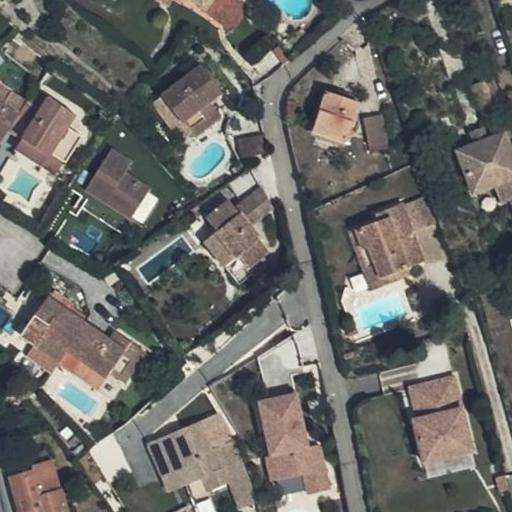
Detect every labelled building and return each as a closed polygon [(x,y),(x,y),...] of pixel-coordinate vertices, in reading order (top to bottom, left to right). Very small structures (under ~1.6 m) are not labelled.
[(258,3),(254,0),(198,0),(239,29),(258,3)] [(285,57),(306,37),(299,28),(279,44),(285,57)] [(198,64),(159,94),(178,119),(180,117),(188,126),(192,132),(218,112),(207,97),(217,89),(198,64)] [(507,103),(498,76),(478,84),(487,110),(507,103)] [(32,83),(26,92),(42,103),(47,95),(32,83)] [(0,114),(6,122),(26,92),(17,88),(9,102),(0,96),(0,114)] [(345,140),(358,102),(326,91),(314,129),(345,140)] [(6,122),(17,137),(47,154),(49,151),(63,161),(82,132),(67,122),(73,111),(47,95),(42,103),(26,92),(6,122)] [(178,119),(159,94),(150,100),(177,135),(188,126),(180,117),(178,119)] [(388,143),(383,114),(363,118),(369,147),(388,143)] [(2,127),(17,137),(6,122),(2,127)] [(453,151),(470,198),(493,188),(499,204),(511,198),(511,154),(504,132),(453,151)] [(123,234),(153,185),(128,170),(134,160),(114,148),(78,206),(123,234)] [(253,220),(269,206),(259,195),(242,208),(253,220)] [(415,233),(438,224),(428,197),(407,205),(401,205),(374,214),(377,223),(350,233),(359,258),(372,253),(384,289),(411,279),(409,272),(428,264),(415,233)] [(208,218),(218,230),(248,268),(252,264),(261,256),(264,254),(264,250),(263,248),(256,236),(257,234),(230,200),(208,218)] [(205,214),(198,205),(193,209),(199,217),(205,214)] [(218,230),(206,240),(240,283),(252,273),(248,268),(218,230)] [(371,293),(384,289),(372,253),(359,258),(371,293)] [(261,256),(252,264),(258,272),(268,264),(261,256)] [(141,345),(119,330),(114,336),(105,331),(44,290),(31,309),(45,318),(29,340),(55,357),(62,347),(101,372),(105,366),(117,375),(120,377),(141,345)] [(114,336),(119,330),(110,324),(105,331),(114,336)] [(361,336),(357,325),(346,330),(350,340),(361,336)] [(468,377),(457,343),(417,355),(418,362),(426,361),(437,402),(453,398),(449,384),(468,377)] [(106,392),(117,375),(105,366),(101,372),(62,347),(55,357),(106,392)] [(238,451),(234,440),(212,448),(202,419),(151,437),(163,472),(197,461),(202,475),(207,489),(228,482),(237,509),(256,502),(238,451)] [(318,443),(307,446),(299,448),(295,434),(292,422),(266,428),(272,455),(266,456),(273,481),(301,474),(304,484),(327,480),(318,443)] [(299,448),(307,446),(304,431),(295,434),(299,448)] [(197,461),(163,472),(168,487),(184,482),(202,475),(197,461)] [(34,471),(13,478),(22,511),(34,511),(35,511),(67,511),(52,465),(43,468),(45,474),(36,478),(34,471)] [(500,492),(509,489),(505,473),(497,475),(500,492)]
